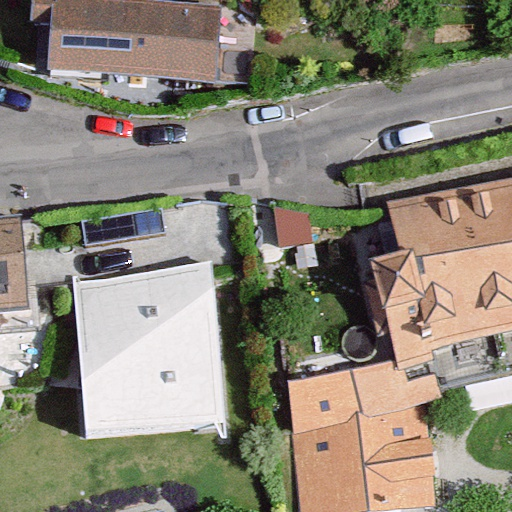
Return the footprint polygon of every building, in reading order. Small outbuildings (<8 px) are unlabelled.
[(37,79),(201,86),(204,13),(22,5),(21,33),(39,34),(37,79)] [(364,267),(397,363),(288,391),(302,511),(372,511),(430,507),(423,400),(511,376),(511,179),(379,207),(390,261),(364,267)] [(80,228),(85,267),(138,261),(134,222),(80,228)] [(0,339),(21,337),(10,225),(0,225),(0,339)] [(95,425),(217,417),(208,286),(86,295),(95,425)]
